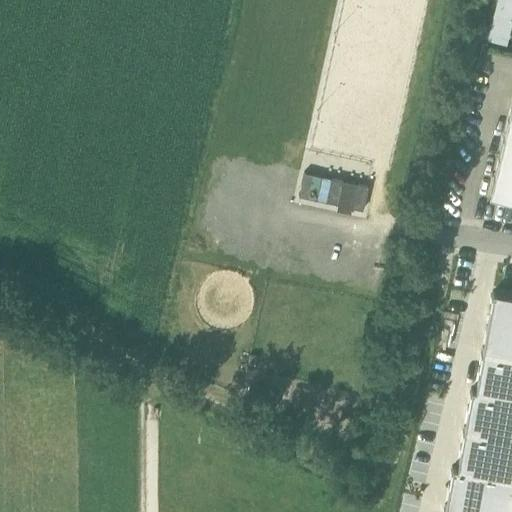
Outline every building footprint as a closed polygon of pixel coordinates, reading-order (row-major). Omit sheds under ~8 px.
[(511,0),(496,0),(487,39),(507,44),(511,21),(511,0)] [(511,100),(489,195),(511,201),(511,100)] [(326,201),(331,178),(312,174),(307,197),(326,201)] [(363,210),(368,186),(332,178),(326,202),(337,204),(336,210),(350,213),(352,208),(363,210)] [(511,295),(493,292),(490,304),(482,350),(511,355),(511,295)] [(511,355),(482,350),(474,389),(511,396),(511,355)] [(511,396),(474,389),(471,389),(464,428),(511,437),(511,396)] [(511,437),(464,428),(457,467),(511,477),(511,437)] [(511,477),(457,467),(452,466),(445,506),(476,511),(509,511),(511,499),(511,477)]
